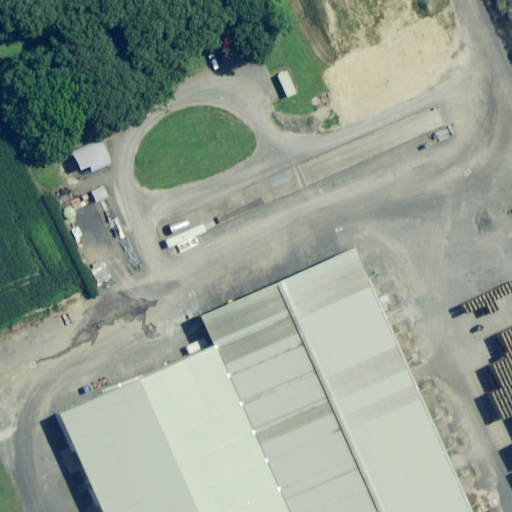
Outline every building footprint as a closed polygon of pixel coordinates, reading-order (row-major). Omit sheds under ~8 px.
[(110,167),(98,140),(69,152),(81,180),(110,167)] [(320,162),(303,170),(311,186),(327,179),(320,162)] [(213,346),(290,511),(471,511),(350,253),(202,322),(213,346)] [(150,284),(144,270),(133,275),(138,289),(150,284)] [(290,511),(213,346),(189,357),(185,348),(172,354),(175,362),(56,416),(98,511),(290,511)]
